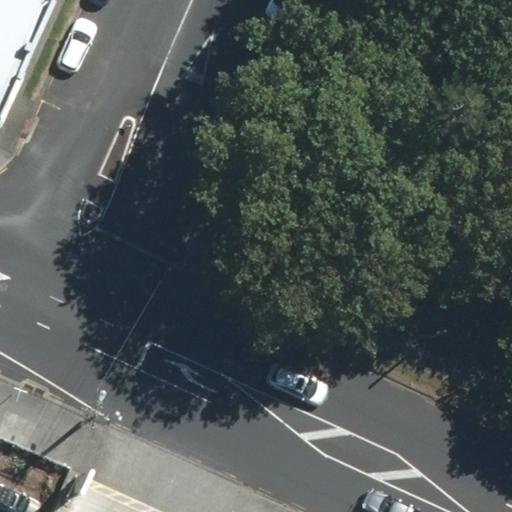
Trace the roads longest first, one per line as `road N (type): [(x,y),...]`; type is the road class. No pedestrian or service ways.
road 1 (secondary): [(43,311),(487,511)]
road 2 (residential): [(43,311),(178,0)]
